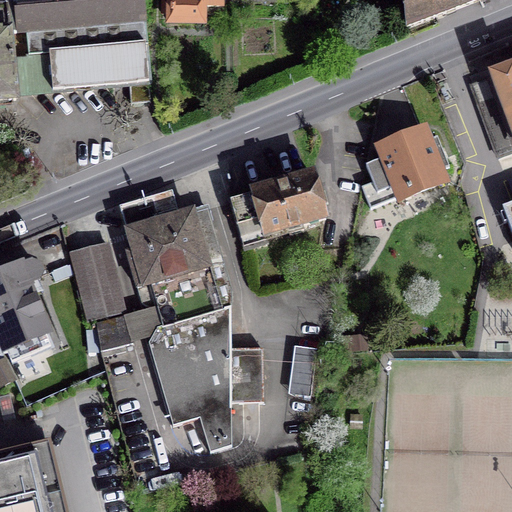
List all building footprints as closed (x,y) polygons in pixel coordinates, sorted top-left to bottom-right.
[(131,105),(150,104),(142,0),(0,0),(0,101),(15,100),(15,96),(129,85),(131,105)] [(220,0),(162,0),(162,15),(169,15),(169,23),(204,24),(204,6),(220,7),(220,0)] [(402,0),(406,29),(480,0),(402,0)] [(498,159),(511,153),(511,69),(491,77),(492,79),(471,87),(498,159)] [(366,167),(373,184),(362,189),(370,210),(444,183),(440,172),(449,169),(437,139),(428,142),(424,134),(381,151),(384,160),(366,167)] [(302,226),(325,219),(314,178),(230,203),(243,249),(267,242),(265,237),(288,230),(289,236),(304,232),(302,226)] [(263,351),(231,351),(230,291),(207,209),(193,213),(180,217),(172,188),(134,200),(141,229),(128,233),(133,252),(127,254),(141,304),(152,310),(156,308),(162,328),(157,330),(149,345),(173,427),(200,419),(210,454),(232,448),(231,405),(263,404),(263,351)] [(511,206),(503,210),(511,234),(511,206)] [(71,255),(88,322),(124,313),(107,246),(71,255)] [(40,282),(41,278),(40,269),(33,266),(23,271),(22,268),(0,277),(0,344),(3,352),(6,350),(12,363),(50,348),(45,335),(48,333),(28,287),(40,282)] [(91,327),(92,331),(101,358),(126,352),(124,347),(133,345),(127,318),(91,327)] [(0,387),(14,380),(2,355),(0,355),(0,387)] [(0,511),(64,511),(49,446),(0,458),(0,511)]
